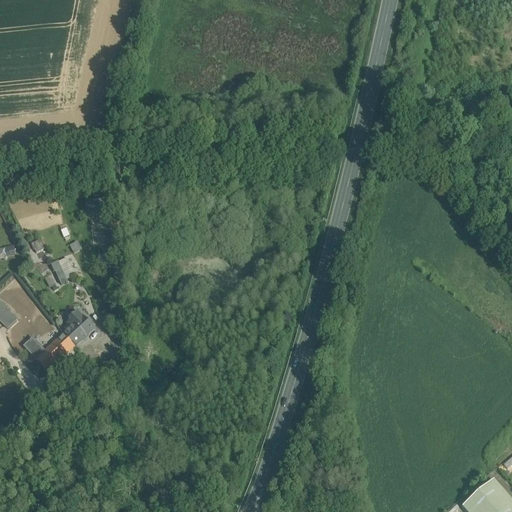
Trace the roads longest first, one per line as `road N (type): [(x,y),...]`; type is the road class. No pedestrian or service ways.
road 1 (primary): [(391,0),(333,253),(254,511)]
road 2 (track): [(0,158),(100,145),(135,0)]
